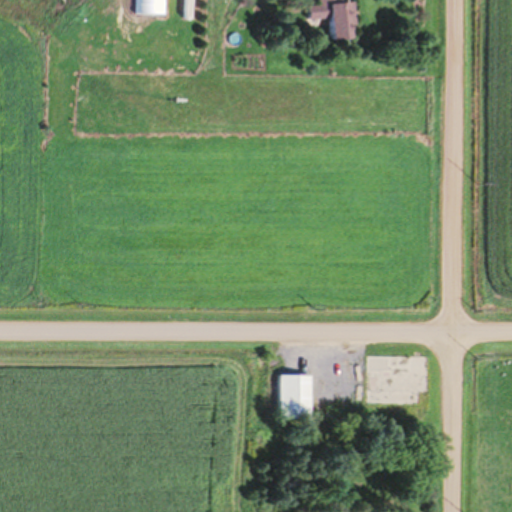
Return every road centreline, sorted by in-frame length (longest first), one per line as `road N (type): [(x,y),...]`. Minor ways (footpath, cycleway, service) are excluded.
road 1 (residential): [(454,511),(458,0)]
road 2 (residential): [(0,329),(511,330)]
